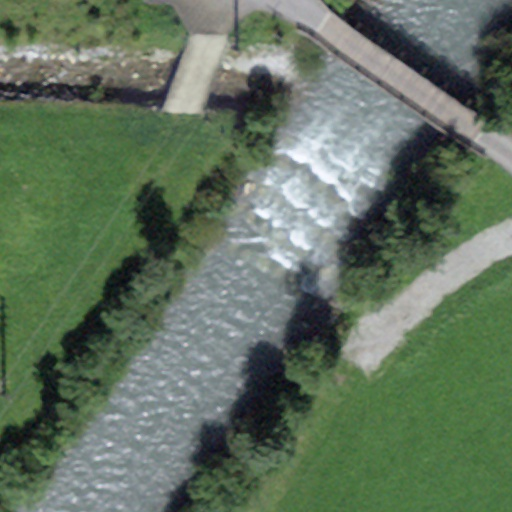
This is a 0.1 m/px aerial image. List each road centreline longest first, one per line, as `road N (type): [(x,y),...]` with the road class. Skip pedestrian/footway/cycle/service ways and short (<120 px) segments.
road 1 (residential): [(295,0),(511,158)]
road 2 (track): [(110,215),(173,125),(204,37),(203,0)]
